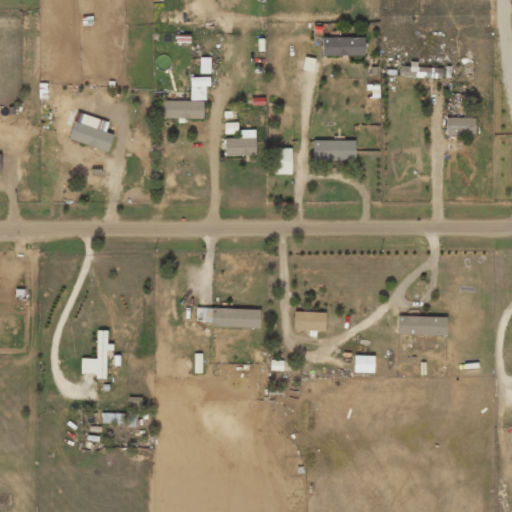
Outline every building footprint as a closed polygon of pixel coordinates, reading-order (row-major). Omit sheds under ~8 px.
[(364,38),(322,36),(321,55),(363,56),(364,38)] [(199,73),(210,73),(210,57),(200,57),(199,73)] [(441,67),(409,66),(399,66),(399,76),(441,77),(441,67)] [(161,100),(161,118),(204,118),(204,85),(209,86),(209,77),(190,77),(190,100),(161,100)] [(113,134),(105,131),(107,122),(76,112),(68,139),(108,151),(113,134)] [(474,118),(446,118),(445,135),(474,136),(474,118)] [(225,156),(255,155),(255,130),(238,130),(238,138),(224,138),(225,156)] [(354,160),(355,140),(313,140),(313,160),(354,160)] [(290,148),(271,148),(271,174),(291,174),(290,148)] [(259,328),(260,310),(196,308),(195,321),(210,321),(210,326),(259,328)] [(325,312),(294,312),(293,330),(325,331),(325,312)] [(446,335),(446,317),(397,316),(397,334),(446,335)] [(96,359),(81,358),(80,373),(95,374),(95,378),(105,379),(107,330),(97,330),(96,359)] [(373,372),(373,356),(354,355),(354,372),(373,372)] [(122,424),(123,413),(102,413),(102,423),(122,424)]
